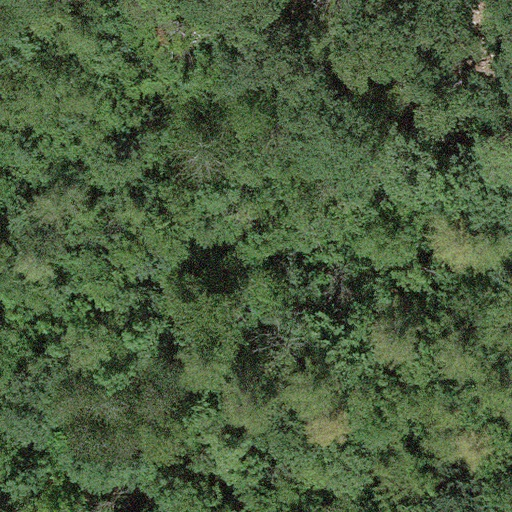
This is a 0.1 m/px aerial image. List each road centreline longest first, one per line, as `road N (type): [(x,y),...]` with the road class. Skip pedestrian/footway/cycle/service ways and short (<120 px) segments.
road 1 (track): [(0,284),(406,221),(511,217)]
road 2 (track): [(511,128),(200,0)]
